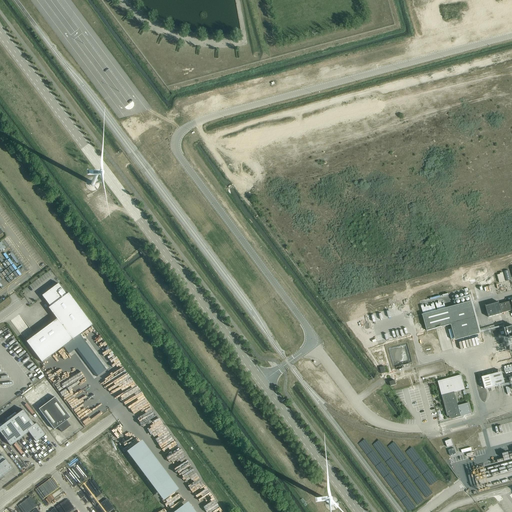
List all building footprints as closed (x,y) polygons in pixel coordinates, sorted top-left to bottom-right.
[(57,319),(26,341),(42,362),(92,325),(68,292),(66,294),(58,283),(48,291),(49,292),(47,294),(46,292),(43,294),(48,301),(47,302),(50,306),(48,307),(57,319)] [(511,300),(499,304),(502,313),(511,310),(511,300)] [(480,333),(471,301),(447,308),(422,314),(427,331),(451,324),(455,340),(480,333)] [(499,302),(485,306),(488,317),(502,313),(499,304),(499,302)] [(473,346),(487,342),(485,335),(471,338),(473,346)] [(507,370),(486,374),(489,387),(509,383),(507,370)] [(451,419),(471,413),(468,402),(458,405),(454,392),(464,389),(461,375),(438,381),(447,416),(449,416),(449,417),(449,418),(450,418),(450,419),(451,419)] [(62,432),(70,426),(66,420),(70,417),(55,397),(39,409),(54,429),(58,426),(62,432)] [(34,424),(23,410),(0,426),(0,432),(10,446),(29,432),(36,442),(45,435),(36,423),(34,424)] [(131,446),(141,437),(136,431),(133,434),(131,432),(124,439),(131,446)] [(183,489),(149,439),(133,449),(167,500),(183,489)] [(448,450),(450,456),(456,454),(454,448),(448,450)] [(0,477),(12,468),(2,455),(0,455),(0,477)] [(64,470),(67,475),(73,472),(70,467),(64,470)] [(58,482),(55,478),(49,482),(50,484),(45,487),(52,497),(64,490),(58,482)] [(202,511),(194,500),(176,511),(202,511)]
